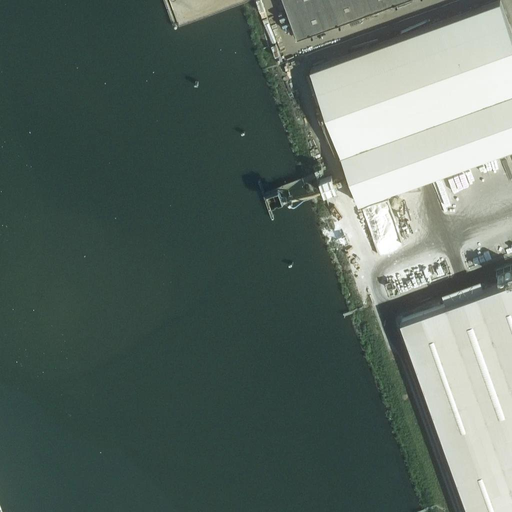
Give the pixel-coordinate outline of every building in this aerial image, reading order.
[(284,0),(297,36),(396,0),(284,0)] [(511,35),(499,0),(497,0),(310,68),(358,201),(511,145),(511,35)] [(317,166),(320,182),(333,180),(330,164),(317,166)] [(413,188),(416,197),(422,196),(419,186),(413,188)] [(511,511),(511,278),(400,318),(469,511),(511,511)]
